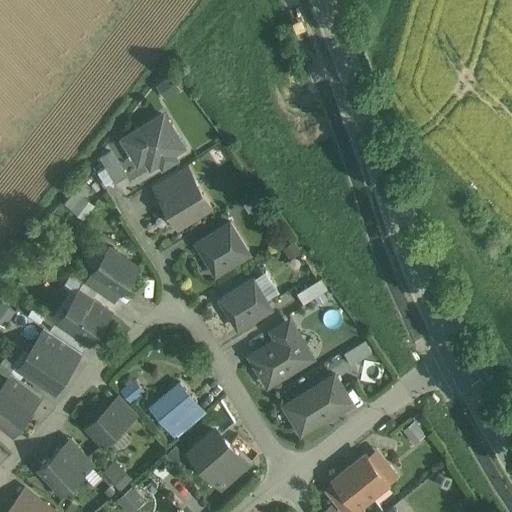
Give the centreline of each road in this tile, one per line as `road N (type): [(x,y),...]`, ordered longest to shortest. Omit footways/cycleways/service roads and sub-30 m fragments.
road 1 (tertiary): [(323,0),(458,358)]
road 2 (residential): [(0,477),(91,378),(180,298)]
road 3 (residential): [(180,298),(288,478)]
road 4 (residential): [(458,358),(288,478)]
